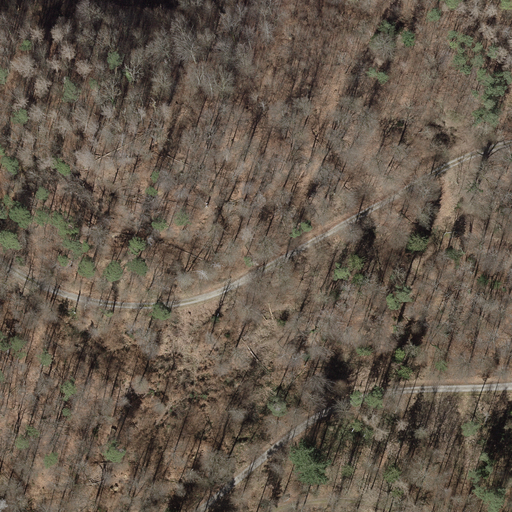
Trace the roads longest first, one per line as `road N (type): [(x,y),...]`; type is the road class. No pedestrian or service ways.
road 1 (track): [(0,254),(61,285),(133,304),(194,299),(511,139)]
road 2 (track): [(196,511),(298,425),(346,399),(397,387),(511,382)]
road 3 (track): [(394,511),(355,500),(267,511)]
